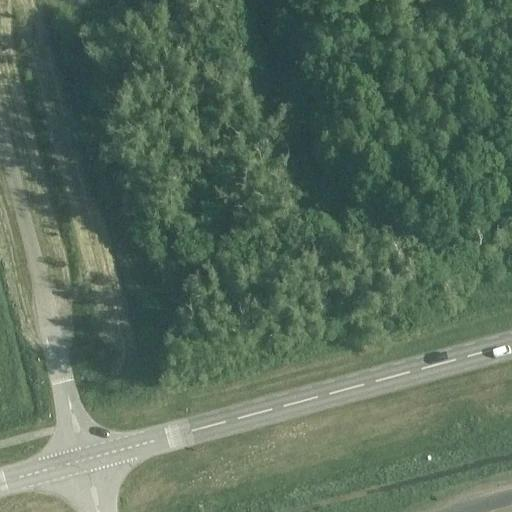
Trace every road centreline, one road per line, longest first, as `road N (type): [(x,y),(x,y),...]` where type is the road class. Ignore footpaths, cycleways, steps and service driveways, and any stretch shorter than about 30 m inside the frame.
road 1 (secondary): [(82,460),(511,344)]
road 2 (unclassified): [(82,460),(0,138)]
